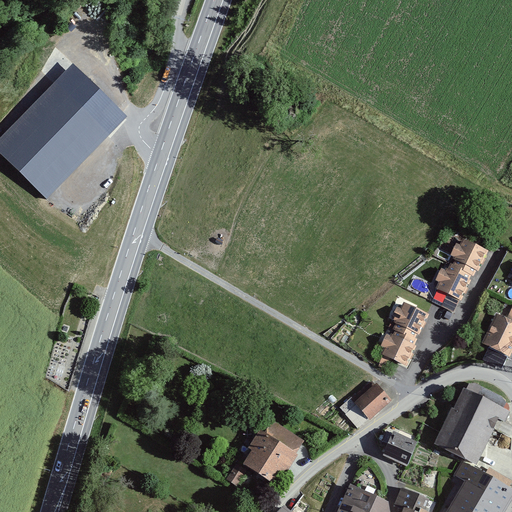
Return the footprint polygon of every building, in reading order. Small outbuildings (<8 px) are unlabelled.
[(122,121),(73,71),(0,143),(0,149),(46,196),(122,121)] [(461,301),(487,250),(462,237),(436,288),(447,294),(441,306),(452,313),(459,300),(461,301)] [(407,368),(430,314),(403,302),(379,356),(407,368)] [(511,309),(507,320),(495,314),(481,345),(511,358),(511,355),(511,309)] [(357,429),(392,402),(375,380),(339,407),(357,429)] [(508,408),(464,387),(436,444),(479,465),(508,408)] [(384,456),(408,468),(419,443),(395,431),(384,456)] [(281,485),(299,453),(261,432),(243,465),(281,485)] [(238,487),(248,472),(235,463),(225,479),(238,487)] [(498,511),(504,511),(511,499),(511,493),(463,465),(456,476),(467,482),(449,511),(497,511),(498,511)] [(431,511),(427,510),(431,498),(402,487),(396,507),(405,510),(404,511),(431,511)] [(387,511),(386,507),(352,492),(343,511),(387,511)]
